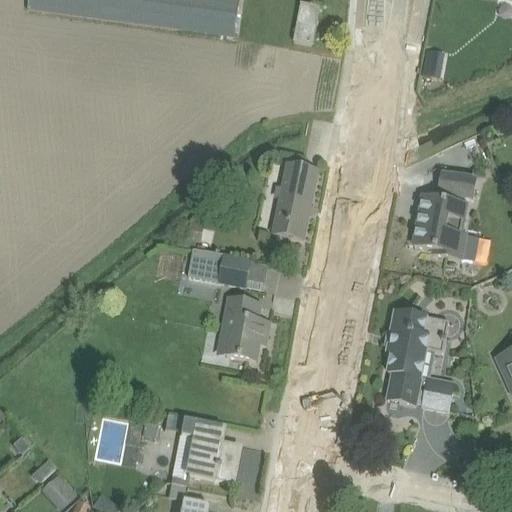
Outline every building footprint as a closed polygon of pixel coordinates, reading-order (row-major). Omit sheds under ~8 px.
[(29,0),(28,12),(235,39),(240,0),(29,0)] [(322,9),(302,5),(294,44),(314,48),(322,9)] [(272,238),(285,241),(305,245),(319,173),(288,166),(272,238)] [(440,203),(425,200),(415,249),(435,253),(434,257),(462,262),(467,237),(462,236),(469,200),(474,201),(477,184),(443,177),(440,194),(441,195),(440,203)] [(201,245),(205,227),(191,225),(187,241),(187,242),(197,244),(201,245)] [(194,253),(189,280),(248,291),(252,264),(194,253)] [(262,307),(242,304),(230,301),(224,335),(232,336),(227,359),(257,365),(261,347),(266,349),(271,326),(259,324),(262,307)] [(389,351),(388,355),(393,356),(389,376),(394,377),(389,399),(401,401),(400,405),(418,409),(421,409),(424,410),(424,411),(449,416),(450,416),(455,387),(431,383),(436,355),(444,356),(449,330),(428,326),(427,326),(428,321),(396,315),(392,337),(389,351)] [(511,354),(497,361),(511,394),(511,354)] [(225,431),(205,427),(198,426),(183,423),(180,439),(192,441),(187,463),(175,461),(171,480),(172,480),(171,486),(187,489),(189,479),(195,480),(214,484),(215,482),(232,485),(238,456),(220,453),(222,446),(222,445),(225,431)] [(143,428),(129,425),(121,467),(136,470),(143,428)] [(30,450),(22,442),(21,440),(13,447),(21,457),(30,450)] [(34,476),(42,484),(56,472),(48,463),(34,476)] [(58,511),(76,500),(60,475),(42,487),(58,511)] [(93,508),(99,511),(105,511),(111,504),(101,497),(93,508)] [(74,511),(77,511),(86,511),(89,507),(78,502),(74,511)] [(208,511),(209,508),(190,504),(185,503),(181,503),(179,511),(208,511)]
